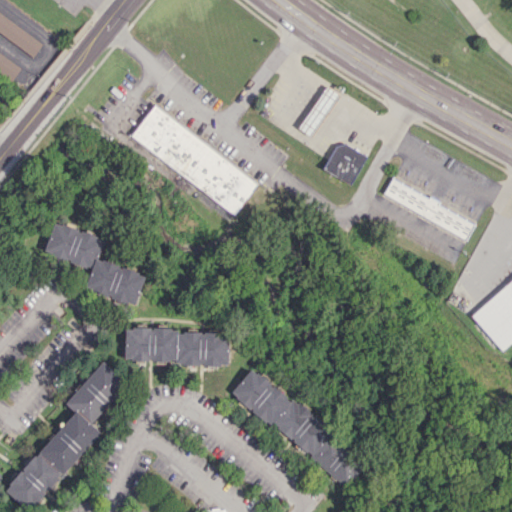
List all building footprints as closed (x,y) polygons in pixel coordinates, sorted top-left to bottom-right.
[(0,32),(32,56),(42,43),(0,13),(0,32)] [(20,67),(0,52),(0,72),(10,80),(20,67)] [(339,94),(326,85),(297,127),(310,136),(339,94)] [(235,213),(258,181),(152,105),(129,138),(235,213)] [(321,169),(350,184),(365,156),(337,140),(321,169)] [(382,194),(466,239),(474,222),(391,178),(382,194)] [(96,260),(103,237),(51,223),(43,252),(69,260),(68,261),(90,267),(84,287),(135,301),(143,272),(96,260)] [(511,278),(470,315),(500,350),(511,339),(511,278)] [(123,362),(226,363),(227,331),(124,329),(123,362)] [(64,403),(73,411),(4,489),(30,511),(99,431),(90,423),(126,381),(101,360),(64,403)] [(269,424),(268,425),(346,485),(366,459),(248,369),(229,394),(269,424)]
